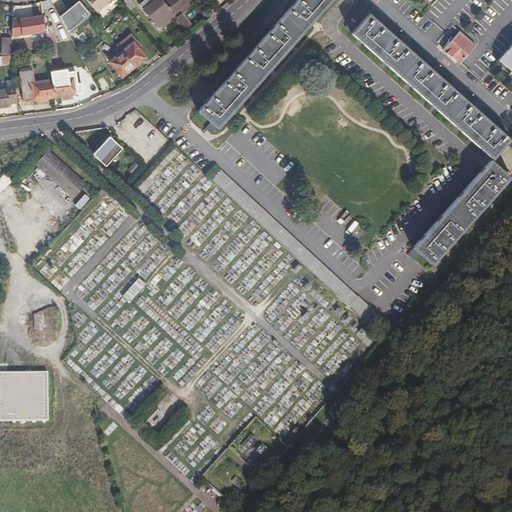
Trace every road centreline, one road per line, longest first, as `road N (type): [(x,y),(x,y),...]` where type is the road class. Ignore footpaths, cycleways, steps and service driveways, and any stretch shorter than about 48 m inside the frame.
road 1 (residential): [(138,91),(391,317)]
road 2 (residential): [(511,121),(373,0)]
road 3 (secondary): [(0,131),(101,113),(138,91)]
road 4 (secondary): [(138,91),(249,0)]
